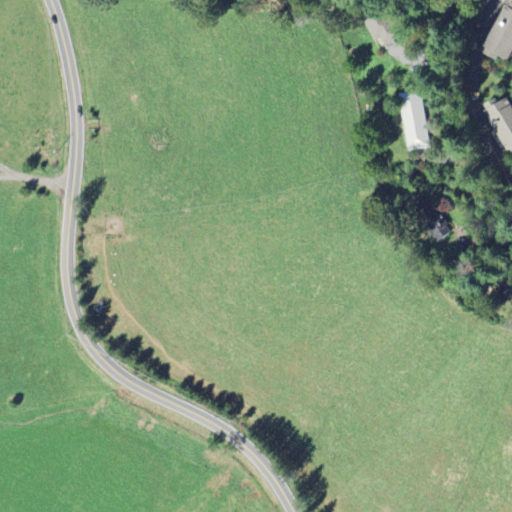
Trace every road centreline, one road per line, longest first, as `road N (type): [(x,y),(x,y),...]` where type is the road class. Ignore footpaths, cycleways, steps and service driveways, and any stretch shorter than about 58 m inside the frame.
road 1 (tertiary): [(50,0),(75,121),(66,263),(77,325),(124,378),(225,429),(253,453),(292,511)]
road 2 (residential): [(511,173),(481,125),(473,94),(484,24),(497,0)]
